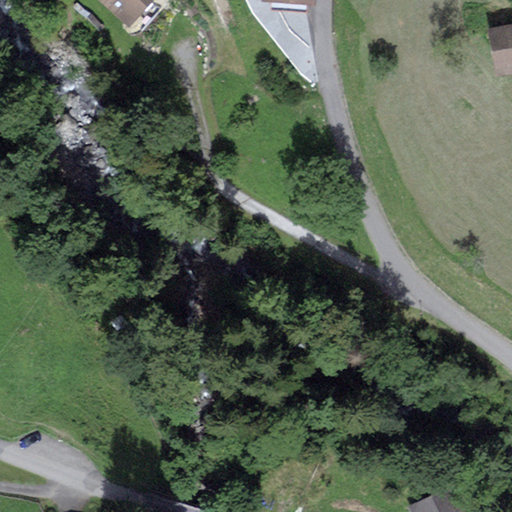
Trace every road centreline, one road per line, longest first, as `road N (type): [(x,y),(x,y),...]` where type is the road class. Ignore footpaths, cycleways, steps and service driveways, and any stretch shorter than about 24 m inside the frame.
road 1 (residential): [(511,357),(438,304),(391,255),(340,129),(325,75),(320,0)]
road 2 (unclassified): [(0,449),(175,511)]
